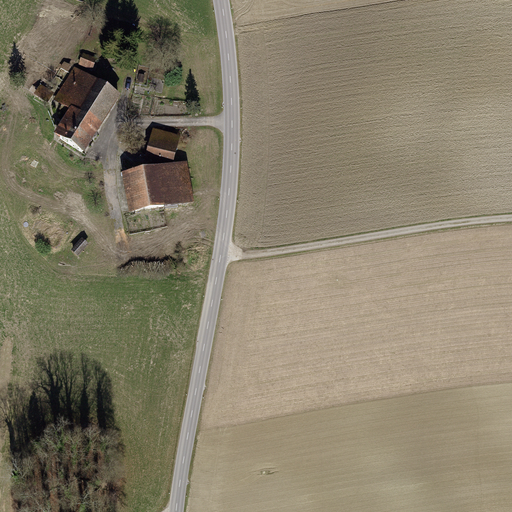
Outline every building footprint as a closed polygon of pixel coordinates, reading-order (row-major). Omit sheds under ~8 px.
[(94,58),(82,53),(77,64),(90,69),(94,58)] [(87,152),(121,98),(75,69),(55,101),(71,111),(57,134),(87,152)] [(53,93),(39,85),(33,95),(47,103),(53,93)] [(174,164),(181,139),(156,132),(149,158),(174,164)] [(132,175),(138,214),(191,206),(185,167),(132,175)] [(82,241),(74,251),(78,255),(87,245),(82,241)]
